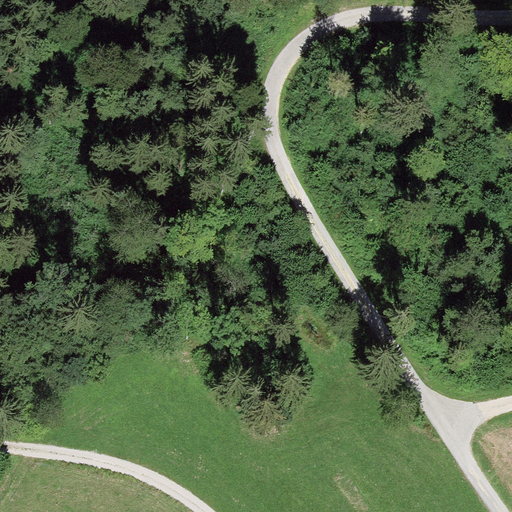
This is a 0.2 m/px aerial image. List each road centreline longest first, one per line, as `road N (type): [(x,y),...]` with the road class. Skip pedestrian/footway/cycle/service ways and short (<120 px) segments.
road 1 (residential): [(511,15),(371,13),(332,27),(291,58),(271,101),(276,145),(292,175),(496,511)]
road 2 (track): [(204,511),(132,469),(0,446)]
